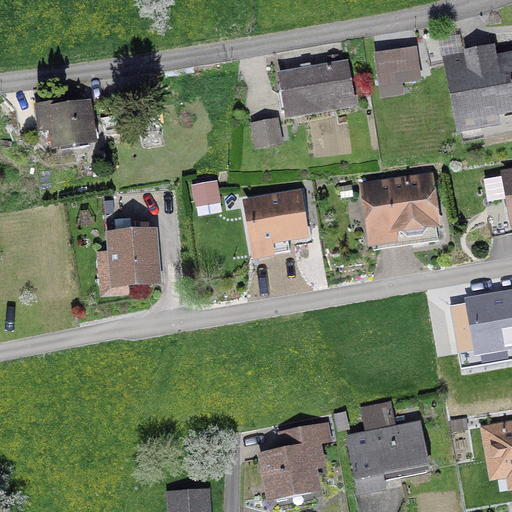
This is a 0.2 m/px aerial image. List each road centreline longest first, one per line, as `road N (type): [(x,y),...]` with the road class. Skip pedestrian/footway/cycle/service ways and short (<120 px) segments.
road 1 (residential): [(0,351),(511,266)]
road 2 (residential): [(476,0),(259,45),(0,79)]
